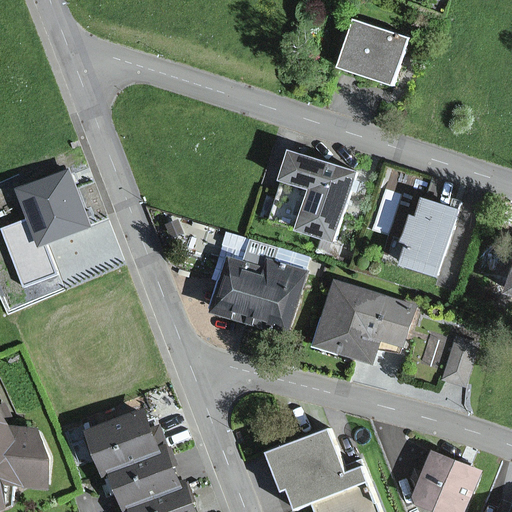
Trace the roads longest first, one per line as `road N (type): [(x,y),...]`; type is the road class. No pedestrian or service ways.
road 1 (residential): [(77,65),(108,58),(155,66),(511,180)]
road 2 (residential): [(197,383),(77,65)]
road 3 (residential): [(197,383),(237,371),(275,374),(511,440)]
road 4 (residential): [(247,511),(197,383)]
